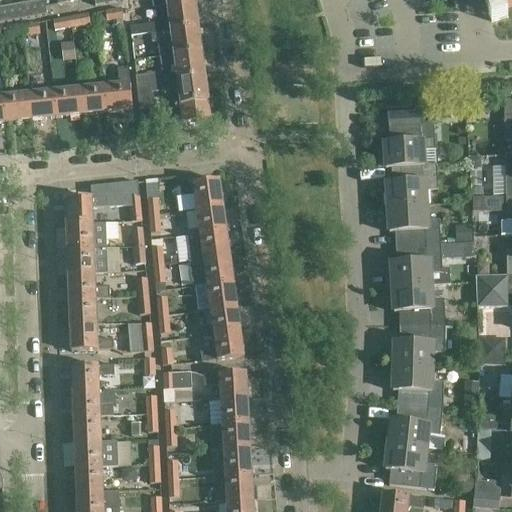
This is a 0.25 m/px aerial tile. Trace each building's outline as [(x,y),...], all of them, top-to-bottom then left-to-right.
[(168,8),(194,4),(193,0),(150,0),(152,10),(168,8)] [(511,0),(483,0),(491,24),(507,19),(504,10),(511,7),(511,0)] [(48,15),(46,2),(38,3),(40,16),(48,15)] [(32,18),(40,16),(38,3),(30,5),(32,18)] [(157,21),(158,25),(130,28),(131,37),(150,35),(198,29),(194,4),(168,8),(170,20),(157,21)] [(24,19),(32,18),(30,5),(22,6),(24,19)] [(24,19),(22,6),(14,8),(16,21),(24,19)] [(16,21),(14,8),(6,9),(8,22),(16,21)] [(0,20),(0,24),(8,22),(6,9),(0,10),(0,20)] [(96,14),(99,29),(107,28),(107,24),(122,21),(122,19),(121,10),(96,14)] [(88,16),(71,18),(72,30),(90,27),(88,16)] [(72,30),(71,18),(52,22),(54,33),(72,30)] [(37,24),(21,27),(22,38),(39,35),(37,24)] [(4,41),(22,38),(21,27),(2,30),(4,41)] [(150,35),(151,44),(156,43),(158,58),(201,53),(198,29),(150,35)] [(64,45),(65,63),(74,62),(73,44),(64,45)] [(160,74),(135,78),(136,86),(205,78),(201,53),(158,58),(160,74)] [(104,89),(106,115),(132,112),(128,70),(118,71),(120,87),(104,89)] [(205,78),(136,86),(138,102),(139,112),(154,110),(152,93),(173,91),(173,94),(178,93),(180,106),(182,122),(196,120),(197,123),(210,121),(205,78)] [(78,92),(81,117),(106,115),(104,89),(78,92)] [(53,94),(56,120),(81,117),(78,92),(53,94)] [(31,122),(56,120),(53,94),(28,97),(31,122)] [(31,122),(28,97),(3,99),(5,125),(31,122)] [(484,111),(484,98),(469,98),(469,112),(484,111)] [(164,124),(155,125),(156,138),(165,137),(164,124)] [(436,167),(433,127),(388,129),(389,145),(384,145),(385,170),(436,167)] [(505,169),(492,169),(493,198),(505,198),(511,197),(511,157),(504,158),(505,169)] [(436,167),(385,170),(385,171),(391,170),(391,185),(386,185),(387,210),(426,208),(425,193),(437,192),(436,167)] [(195,197),(197,212),(222,208),(219,183),(177,188),(178,199),(195,197)] [(501,238),(511,237),(511,197),(505,198),(506,223),(500,223),(501,238)] [(140,215),(139,198),(129,199),(130,215),(140,215)] [(65,201),(66,227),(93,226),(92,211),(107,210),(107,209),(107,199),(65,201)] [(481,199),(471,199),(471,212),(481,212),(481,199)] [(149,218),(158,217),(157,201),(147,202),(149,218)] [(226,233),(222,208),(197,212),(183,214),(187,239),(226,233)] [(394,234),(395,249),(440,247),(439,222),(427,222),(426,208),(387,210),(389,234),(394,234)] [(149,218),(150,230),(151,235),(160,235),(158,217),(149,218)] [(66,227),(67,252),(107,250),(106,225),(93,226),(66,227)] [(459,229),(460,245),(472,244),(471,228),(459,229)] [(132,232),(133,250),(143,249),(142,231),(132,232)] [(229,258),(226,233),(187,239),(191,264),(204,262),(229,258)] [(473,245),(440,247),(441,262),(474,260),(473,245)] [(449,286),(449,272),(442,272),(441,262),(440,247),(395,249),(396,265),(391,265),(392,290),(430,287),(449,286)] [(143,249),(133,250),(135,267),(145,267),(143,249)] [(153,269),(163,268),(161,249),(152,250),(153,269)] [(68,277),(95,276),(108,276),(107,250),(67,252),(68,277)] [(233,284),(229,258),(204,262),(208,287),(233,284)] [(179,267),(183,288),(200,285),(199,281),(192,282),(190,266),(179,267)] [(489,278),(489,266),(476,266),(476,278),(489,278)] [(163,268),(153,269),(155,286),(165,285),(163,268)] [(95,276),(68,277),(69,303),(96,302),(109,301),(109,289),(95,289),(95,276)] [(511,278),(506,278),(475,279),(475,285),(476,310),(511,309),(511,278)] [(138,300),(148,299),(146,281),(136,282),(138,300)] [(198,314),(211,312),(236,309),(233,284),(208,287),(195,289),(198,314)] [(399,314),(399,329),(445,328),(443,302),(431,302),(430,287),(392,290),(393,314),(399,314)] [(149,317),(148,299),(138,300),(139,318),(149,317)] [(158,320),(168,318),(167,300),(156,301),(158,320)] [(97,327),(96,302),(69,303),(70,328),(97,327)] [(215,337),(240,334),(236,309),(211,312),(215,337)] [(170,335),(168,318),(158,320),(159,336),(170,335)] [(142,327),(127,327),(130,356),(143,355),(153,354),(151,338),(150,326),(142,327)] [(97,327),(70,328),(71,354),(114,352),(113,341),(97,342),(97,327)] [(394,344),(393,369),(432,370),(432,355),(444,355),(445,328),(399,329),(399,344),(394,344)] [(475,329),(467,330),(467,348),(475,348),(475,329)] [(243,359),(240,334),(215,337),(217,351),(200,353),(202,365),(243,359)] [(505,340),(479,340),(479,366),(505,367),(505,340)] [(173,368),(171,351),(160,352),(162,369),(173,368)] [(154,361),(143,362),(144,378),(155,378),(154,361)] [(72,395),(99,394),(99,379),(114,378),(114,367),(71,369),(72,395)] [(398,393),(397,408),(442,411),(443,385),(431,384),(432,370),(393,369),(392,393),(398,393)] [(191,391),(191,375),(163,376),(163,392),(191,391)] [(221,388),(221,403),(247,401),(245,375),(204,378),(204,389),(221,388)] [(478,388),(464,388),(463,412),(477,413),(478,388)] [(99,394),(72,395),(73,420),(100,419),(113,419),(113,406),(100,407),(99,394)] [(157,417),(156,399),(145,400),(146,417),(157,417)] [(223,428),(248,426),(247,401),(221,403),(223,428)] [(390,423),(388,447),(426,451),(427,437),(439,438),(442,411),(397,408),(396,423),(390,423)] [(164,414),(165,431),(175,431),(175,414),(164,414)] [(158,435),(157,417),(146,417),(147,435),(158,435)] [(100,419),(73,420),(74,445),(101,444),(100,419)] [(478,430),(496,432),(497,426),(479,424),(478,430)] [(140,426),(131,427),(132,440),(141,439),(140,426)] [(250,452),(248,426),(223,428),(209,429),(210,454),(224,453),(250,452)] [(175,431),(165,431),(166,450),(176,449),(175,431)] [(475,436),(461,436),(461,454),(475,454),(475,436)] [(118,469),(117,444),(101,444),(74,445),(75,471),(102,470),(118,469)] [(426,451),(388,447),(385,472),(390,472),(389,488),(433,493),(436,467),(424,466),(426,451)] [(148,468),(159,468),(158,449),(147,450),(148,468)] [(226,478),(251,477),(250,452),(224,453),(226,478)] [(167,464),(167,482),(178,481),(178,464),(167,464)] [(160,485),(159,468),(148,468),(149,486),(160,485)] [(76,496),(103,495),(102,470),(75,471),(76,496)] [(474,477),(458,476),(456,495),(472,496),(474,477)] [(213,479),(214,505),(227,504),(253,502),(251,477),(226,478),(213,479)] [(179,500),(178,481),(167,482),(168,500),(179,500)] [(103,495),(76,496),(76,511),(119,511),(118,494),(103,495)] [(382,496),(380,511),(406,511),(407,508),(423,510),(424,500),(382,496)] [(498,511),(500,499),(474,497),(473,504),(473,510),(490,511),(498,511)] [(149,511),(161,511),(161,500),(149,500),(149,511)] [(227,511),(253,511),(253,502),(227,504),(227,511)]
